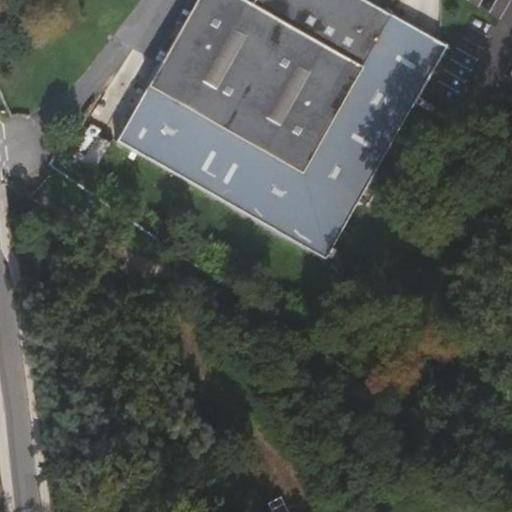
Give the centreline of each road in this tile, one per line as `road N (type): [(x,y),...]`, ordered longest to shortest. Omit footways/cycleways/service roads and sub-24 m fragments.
road 1 (track): [(0,141),(72,214),(346,387),(511,424)]
road 2 (tertiary): [(29,511),(0,286)]
